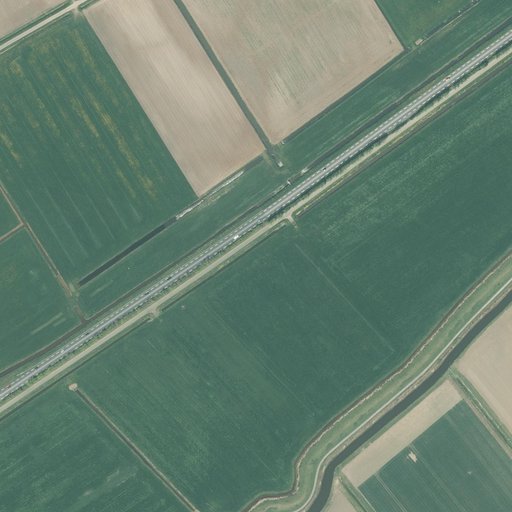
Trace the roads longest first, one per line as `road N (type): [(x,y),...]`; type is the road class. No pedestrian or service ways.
road 1 (primary): [(0,396),(511,35)]
road 2 (unclassified): [(0,411),(511,50)]
